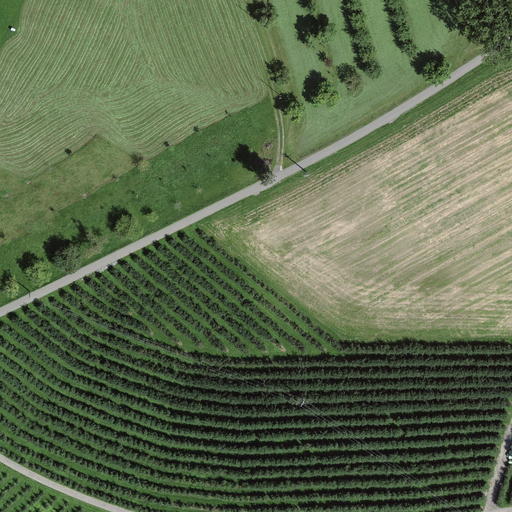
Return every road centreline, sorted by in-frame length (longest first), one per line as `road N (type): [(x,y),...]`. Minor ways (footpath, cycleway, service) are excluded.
road 1 (unclassified): [(0,313),(277,177),(511,42)]
road 2 (track): [(238,0),(280,121),(277,177)]
road 3 (track): [(0,457),(120,511)]
